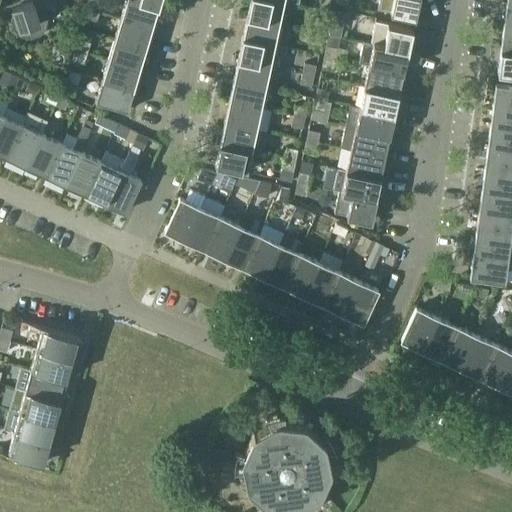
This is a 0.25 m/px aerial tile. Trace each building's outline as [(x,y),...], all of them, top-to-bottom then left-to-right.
[(17,0),(13,3),(14,5),(12,6),(13,11),(11,20),(14,30),(21,36),(31,38),(40,35),(46,28),(48,18),(45,9),(56,4),(55,0),(17,0)] [(91,0),(89,8),(100,11),(103,1),(101,0),(91,0)] [(153,26),(159,5),(140,0),(125,0),(121,17),(153,26)] [(277,0),(250,0),(247,16),(280,22),(284,1),(277,0)] [(391,11),(411,16),(415,17),(418,0),(379,0),(378,9),(391,12),(391,11)] [(89,8),(86,18),(97,21),(100,11),(89,8)] [(346,12),(334,10),(332,20),(344,22),(346,12)] [(247,16),(243,37),(275,44),(280,22),(247,16)] [(121,17),(115,37),(146,47),(153,26),(121,17)] [(374,42),(409,49),(413,27),(376,19),(371,42),(370,43),(373,44),(374,42)] [(314,20),(312,30),(323,32),(325,22),(314,20)] [(511,27),(504,27),(501,48),(511,49),(511,27)] [(321,43),(323,32),(312,30),(309,41),(321,43)] [(140,68),(146,47),(115,37),(109,58),(140,68)] [(271,65),(275,44),(243,37),(238,58),(271,65)] [(80,39),(76,49),(88,52),(91,42),(80,39)] [(369,63),(404,70),(408,50),(409,49),(374,42),(373,44),(370,43),(371,42),(363,40),(359,61),(369,63)] [(327,45),(325,54),(337,57),(339,47),(327,45)] [(511,49),(501,48),(498,71),(511,73),(511,49)] [(76,49),(73,59),(85,63),(88,52),(76,49)] [(337,57),(325,54),(323,66),(334,68),(337,57)] [(109,58),(102,79),(134,88),(140,68),(109,58)] [(238,58),(234,79),(266,86),(271,65),(238,58)] [(305,62),(303,73),(314,75),(316,65),(305,62)] [(365,83),(399,91),(404,70),(369,63),(365,83)] [(0,82),(14,89),(19,77),(8,72),(4,70),(0,78),(0,82)] [(312,86),(314,75),(303,73),(300,83),(312,86)] [(128,110),(134,88),(102,79),(96,101),(128,110)] [(234,79),(229,100),(262,107),(266,86),(234,79)] [(75,95),(78,84),(67,81),(64,91),(75,95)] [(29,82),(25,90),(35,95),(39,87),(29,82)] [(395,112),(399,91),(365,83),(360,104),(395,112)] [(511,84),(496,83),(493,104),(500,105),(511,106),(511,84)] [(318,87),(316,96),(328,98),(329,90),(318,87)] [(48,99),(56,103),(60,96),(51,92),(48,99)] [(60,96),(56,103),(55,104),(65,109),(69,100),(60,96)] [(328,98),(316,96),(313,108),(325,110),(328,98)] [(229,100),(225,121),(257,128),(262,107),(229,100)] [(346,124),(355,127),(390,134),(395,112),(360,104),(360,105),(350,103),(346,124)] [(296,104),(293,115),(305,117),(307,107),(296,104)] [(511,106),(500,105),(493,104),(490,126),(511,128),(511,106)] [(7,106),(3,115),(0,120),(0,153),(7,156),(22,124),(26,115),(7,106)] [(27,166),(42,133),(47,122),(27,113),(26,115),(22,124),(7,156),(17,161),(27,166)] [(94,122),(114,131),(118,123),(98,114),(94,122)] [(303,128),(305,117),(293,115),(291,125),(303,128)] [(225,121),(220,142),(252,149),(257,128),(225,121)] [(133,142),(137,133),(138,132),(118,123),(114,131),(113,133),(133,142)] [(77,136),(86,140),(87,140),(92,128),(83,124),(77,136)] [(385,155),(390,134),(355,127),(346,124),(341,146),(351,148),(351,147),(385,155)] [(511,128),(490,126),(487,147),(511,150),(511,128)] [(309,129),(307,138),(318,141),(320,132),(309,129)] [(37,170),(46,175),(61,142),(52,137),(42,133),(27,166),(37,170)] [(133,142),(132,145),(141,149),(142,149),(148,137),(137,133),(133,142)] [(71,147),(61,142),(46,175),(56,179),(66,184),(81,151),(86,141),(78,138),(73,147),(71,147)] [(316,153),(318,141),(307,138),(304,151),(316,153)] [(248,171),(252,149),(220,142),(215,164),(248,171)] [(298,149),(287,147),(285,156),(296,158),(298,149)] [(346,168),(381,176),(385,155),(351,147),(351,148),(346,168)] [(511,150),(487,147),(484,168),(511,172),(511,150)] [(106,150),(101,160),(86,193),(96,197),(106,202),(121,170),(126,160),(125,159),(115,155),(106,150)] [(91,156),(81,151),(66,184),(76,188),(86,193),(101,160),(91,156)] [(129,151),(125,159),(126,160),(121,170),(106,202),(116,207),(126,211),(141,179),(131,174),(129,173),(138,155),(129,151)] [(294,170),(296,158),(285,156),(282,168),(294,170)] [(377,196),(381,176),(346,168),(346,169),(338,167),(333,189),(339,190),(341,190),(376,197),(377,196)] [(210,183),(216,171),(208,169),(202,168),(197,177),(210,183)] [(511,172),(484,168),(482,190),(511,193),(511,172)] [(300,172),(297,182),(309,184),(311,174),(300,172)] [(238,176),(227,174),(226,175),(221,187),(230,192),(235,182),(238,176)] [(242,186),(255,191),(260,181),(246,178),(242,186)] [(253,194),(268,197),(271,183),(260,181),(255,191),(253,194)] [(307,195),(309,184),(297,182),(295,193),(307,195)] [(290,187),(282,185),(278,194),(289,196),(290,187)] [(372,219),(376,197),(341,190),(339,190),(334,212),(347,215),(347,214),(372,219)] [(511,193),(482,190),(479,211),(511,215),(511,193)] [(185,239),(205,248),(220,215),(225,204),(205,195),(200,206),(185,239)] [(165,230),(185,239),(200,206),(180,197),(165,230)] [(511,215),(479,211),(476,233),(511,238),(511,228),(511,215)] [(239,224),(220,215),(205,248),(224,257),(239,224)] [(264,223),(259,234),(244,266),(263,275),(279,243),(284,232),(264,223)] [(348,228),(336,223),(333,231),(344,236),(348,228)] [(259,234),(239,224),(224,257),(244,266),(259,234)] [(476,233),(473,254),(508,259),(510,247),(511,246),(511,237),(511,238),(476,233)] [(384,245),(375,241),(370,254),(378,258),(384,245)] [(284,284),(299,252),(279,243),(263,275),(284,284)] [(318,261),(299,252),(284,284),(303,294),(318,261)] [(511,259),(508,259),(473,254),(470,277),(505,282),(507,268),(511,267),(511,259)] [(338,270),(318,261),(303,294),(323,303),(338,270)] [(357,279),(338,270),(323,303),(342,312),(355,284),(357,279)] [(378,289),(357,279),(355,284),(342,312),(363,321),(378,289)] [(449,289),(450,280),(438,279),(436,288),(449,289)] [(472,285),(463,283),(461,291),(470,292),(472,285)] [(489,289),(476,285),(472,294),(485,298),(489,289)] [(401,339),(422,348),(437,316),(416,306),(401,339)] [(456,325),(437,316),(422,348),(441,357),(456,325)] [(476,334),(456,325),(441,357),(461,366),(476,334)] [(42,326),(36,347),(70,356),(76,335),(42,326)] [(1,327),(0,331),(0,337),(10,340),(13,330),(1,327)] [(495,343),(476,334),(461,366),(480,375),(495,343)] [(0,348),(7,351),(10,340),(0,337),(0,348)] [(511,358),(511,350),(495,343),(480,375),(500,385),(511,358)] [(36,347),(31,368),(64,377),(70,356),(36,347)] [(511,358),(500,385),(511,390),(511,358)] [(25,389),(59,398),(64,377),(31,368),(21,365),(15,386),(25,389)] [(10,407),(19,409),(53,418),(59,398),(25,389),(15,386),(10,407)] [(4,427),(14,430),(48,439),(53,418),(19,409),(10,407),(4,427)] [(331,466),(327,448),(326,443),(324,440),(306,424),(303,422),(279,419),(275,420),(254,432),(251,435),(241,458),(241,461),(246,485),(248,487),(266,504),(269,505),(293,508),(297,507),(318,495),(321,493),(331,469),(331,466)] [(41,461),(48,439),(14,430),(8,452),(41,461)]
